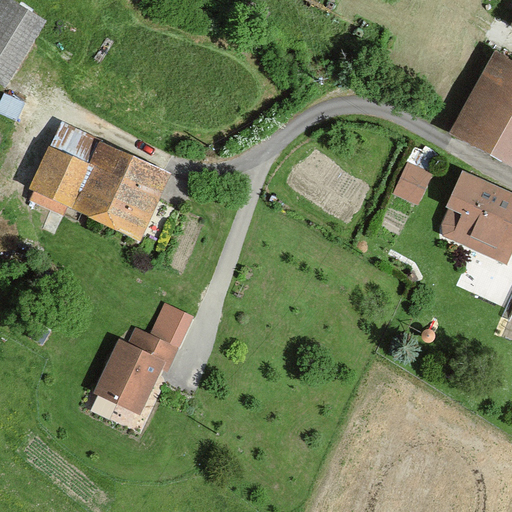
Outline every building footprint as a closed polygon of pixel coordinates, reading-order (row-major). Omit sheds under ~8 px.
[(8,0),(0,14),(0,79),(4,82),(43,22),(43,19),(12,0),(11,0),(8,0)] [(511,166),(511,63),(497,55),(450,133),(511,166)] [(67,211),(130,241),(131,239),(162,176),(160,174),(66,128),(55,147),(51,154),(29,195),(30,198),(64,214),(67,211)] [(425,174),(410,167),(400,191),(415,198),(425,174)] [(459,229),(505,249),(511,235),(511,201),(464,179),(443,222),(459,229)] [(443,222),(442,222),(442,229),(442,237),(454,243),(460,230),(459,229),(443,222)] [(505,249),(460,230),(454,243),(471,250),(500,263),(506,250),(505,249)] [(127,350),(119,346),(96,393),(134,411),(156,365),(162,368),(170,352),(135,335),(127,350)] [(445,372),(461,380),(467,368),(450,360),(445,372)]
